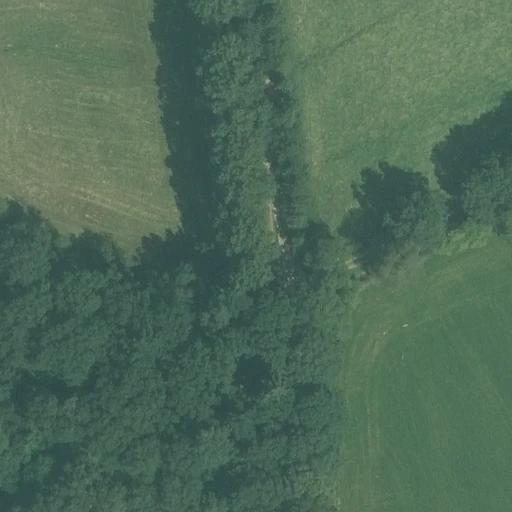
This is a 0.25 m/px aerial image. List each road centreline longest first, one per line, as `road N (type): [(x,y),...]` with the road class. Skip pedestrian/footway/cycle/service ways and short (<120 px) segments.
road 1 (track): [(258,0),(294,296)]
road 2 (unclassified): [(286,511),(294,296)]
